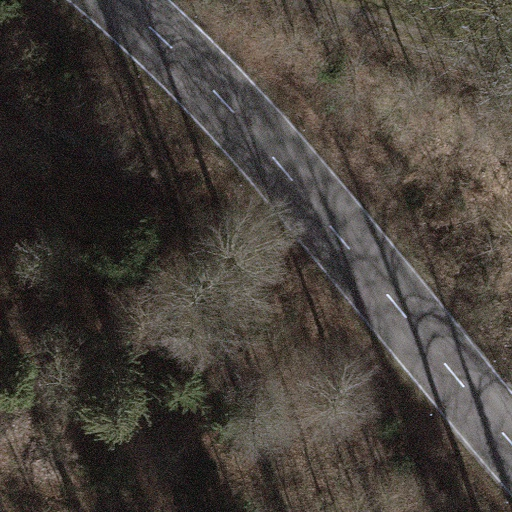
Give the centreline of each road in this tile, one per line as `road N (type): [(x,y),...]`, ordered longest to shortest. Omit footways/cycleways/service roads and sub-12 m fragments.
road 1 (tertiary): [(122,0),(167,41),(511,439)]
road 2 (unclassified): [(296,0),(511,74)]
